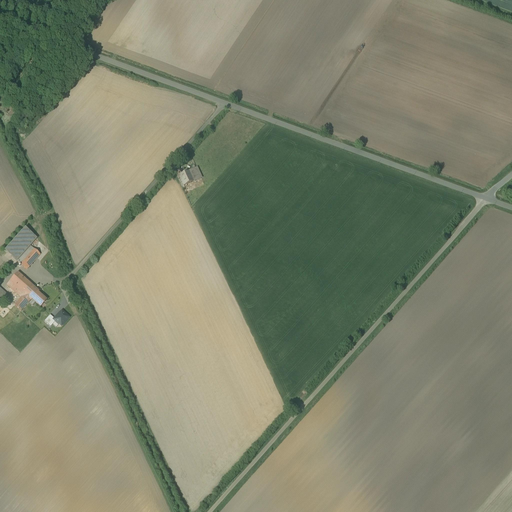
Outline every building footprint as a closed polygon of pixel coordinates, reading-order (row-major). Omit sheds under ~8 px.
[(190,171),(180,175),(185,186),(194,181),(190,171)] [(25,229),(5,251),(17,261),(36,239),(25,229)] [(31,246),(17,261),(26,270),(40,255),(31,246)] [(39,292),(18,273),(7,285),(21,298),(15,305),(21,311),(28,302),(28,303),(31,300),(32,300),(38,293),(39,292)] [(8,297),(0,289),(0,299),(3,302),(8,297)] [(38,293),(32,300),(35,303),(41,307),(47,300),(38,293)]
